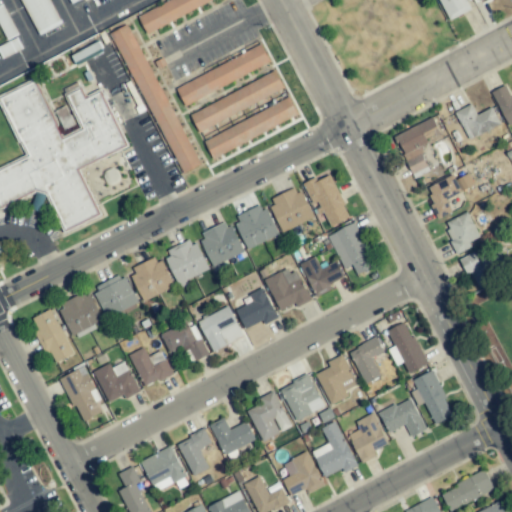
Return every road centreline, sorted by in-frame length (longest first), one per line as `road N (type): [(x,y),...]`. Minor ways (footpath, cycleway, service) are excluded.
road 1 (residential): [(511,38),(0,298)]
road 2 (residential): [(280,0),(511,440)]
road 3 (residential): [(425,275),(70,466)]
road 4 (residential): [(0,335),(93,511)]
road 5 (residential): [(504,425),(341,511)]
